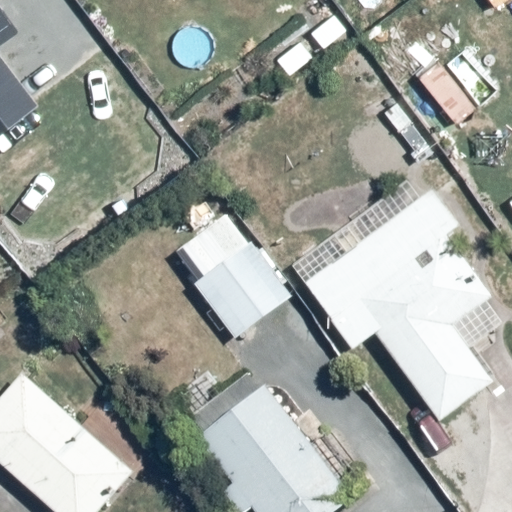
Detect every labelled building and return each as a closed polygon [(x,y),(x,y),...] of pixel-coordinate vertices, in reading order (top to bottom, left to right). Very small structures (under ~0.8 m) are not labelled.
[(317,56),(298,35),(269,61),(288,82),(317,56)] [(422,43),(403,60),(454,120),(474,103),(422,43)] [(0,130),(36,104),(0,55),(0,130)] [(509,319),(450,237),(461,229),(431,188),(420,196),(408,179),(290,264),(351,349),(374,333),(437,420),(489,382),(466,349),(491,331),(509,319)] [(290,297),(226,213),(179,248),(200,275),(191,282),(234,339),(290,297)] [(177,396),(205,431),(197,438),(231,482),(222,489),(239,511),(246,511),(252,508),(254,511),(330,511),(349,498),(262,386),(250,370),(229,387),(214,367),(177,396)] [(95,511),(131,472),(20,376),(0,398),(0,465),(53,511),(95,511)]
